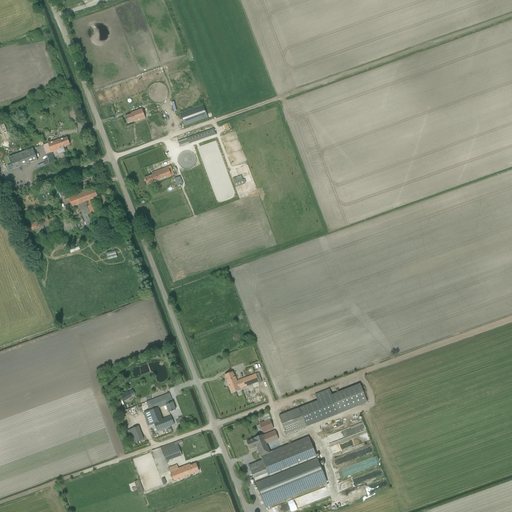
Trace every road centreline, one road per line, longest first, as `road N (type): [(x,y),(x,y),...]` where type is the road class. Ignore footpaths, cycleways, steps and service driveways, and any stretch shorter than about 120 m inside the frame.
road 1 (unclassified): [(246,511),(51,0)]
road 2 (track): [(511,320),(0,504)]
road 3 (track): [(511,16),(111,159)]
